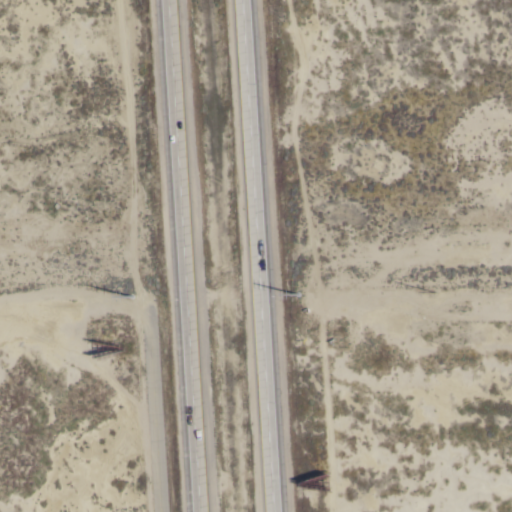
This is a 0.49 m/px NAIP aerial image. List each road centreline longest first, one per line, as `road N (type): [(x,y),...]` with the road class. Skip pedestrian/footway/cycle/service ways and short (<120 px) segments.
road 1 (motorway): [(275,511),(243,0)]
road 2 (motorway): [(169,0),(199,511)]
road 3 (track): [(121,0),(150,316)]
road 4 (residential): [(150,316),(162,511)]
road 5 (track): [(0,284),(123,284),(150,316)]
